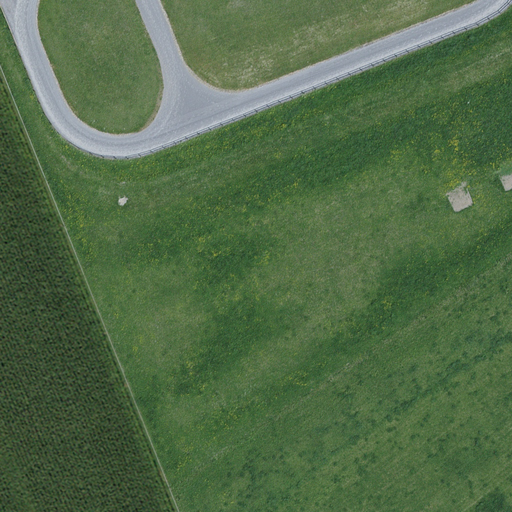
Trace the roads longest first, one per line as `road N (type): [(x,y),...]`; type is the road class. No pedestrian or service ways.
road 1 (track): [(30,0),(29,32),(60,113),(101,144),(122,145),(493,0)]
road 2 (track): [(153,0),(199,120)]
